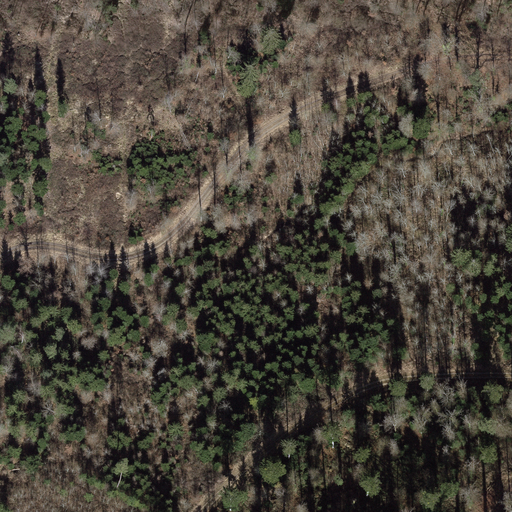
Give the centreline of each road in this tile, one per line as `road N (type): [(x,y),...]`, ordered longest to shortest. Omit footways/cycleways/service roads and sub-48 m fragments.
road 1 (track): [(0,255),(35,244),(122,257),(155,248),(274,124),(417,66),(511,58)]
road 2 (track): [(201,511),(293,429),(382,380),(511,374)]
